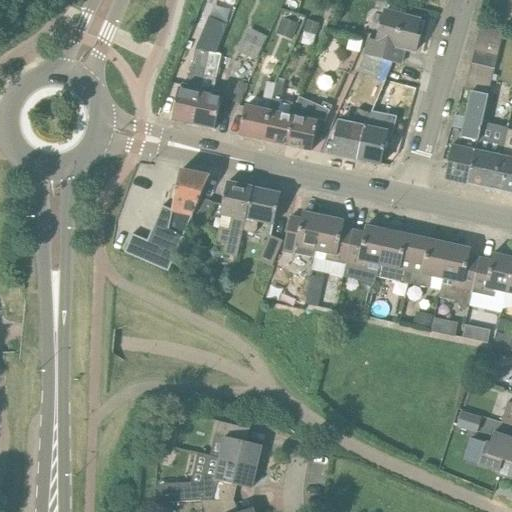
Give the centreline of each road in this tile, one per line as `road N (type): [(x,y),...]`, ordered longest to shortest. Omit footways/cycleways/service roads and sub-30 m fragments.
road 1 (tertiary): [(412,198),(161,142)]
road 2 (secondary): [(52,511),(55,298)]
road 3 (residential): [(412,198),(466,0)]
road 4 (secondary): [(58,73),(21,83),(4,110),(12,149),(38,167)]
road 5 (secondary): [(55,298),(66,267),(68,166)]
road 6 (secondary): [(38,167),(44,263),(55,298)]
